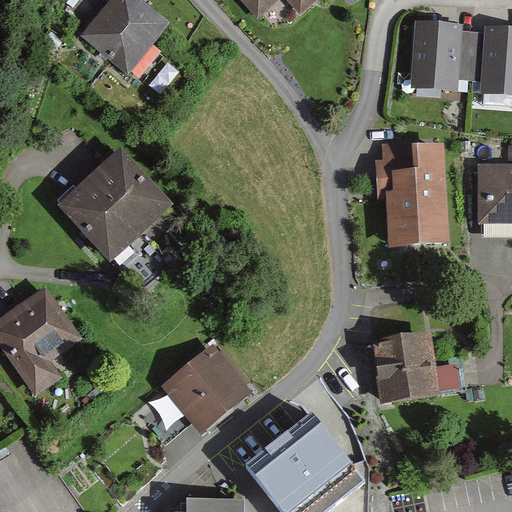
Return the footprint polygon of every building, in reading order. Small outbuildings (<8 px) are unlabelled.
[(141,0),(131,0),(95,39),(136,76),(177,32),(141,0)] [(249,0),(264,16),(281,0),(301,0),(310,9),(319,0),(249,0)] [(471,78),(473,35),(459,34),(459,27),(417,25),(413,87),(455,90),(456,77),(471,78)] [(473,35),(471,78),(483,79),(483,91),(511,92),(511,31),(488,30),(487,36),(473,35)] [(452,149),(394,155),(404,244),(462,238),(452,149)] [(121,154),(93,179),(138,229),(167,204),(121,154)] [(511,168),(490,168),(490,230),(511,230),(511,168)] [(93,179),(65,204),(110,254),(138,229),(93,179)] [(54,295),(4,331),(47,390),(70,374),(60,360),(87,340),(54,295)] [(444,337),(390,345),(398,402),(452,394),(444,337)] [(219,351),(176,386),(213,430),(256,395),(219,351)] [(312,417),(247,468),(280,511),(326,511),(363,483),(312,417)]
